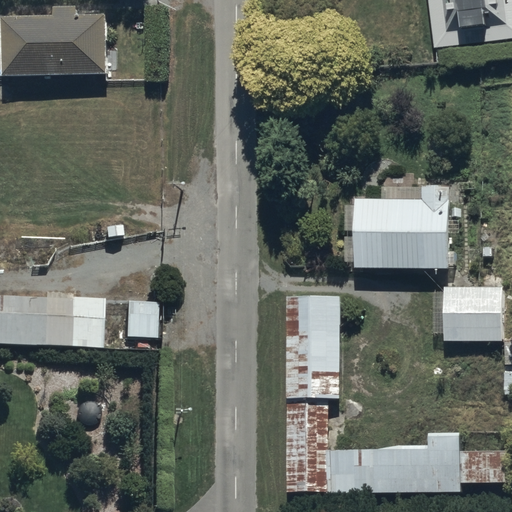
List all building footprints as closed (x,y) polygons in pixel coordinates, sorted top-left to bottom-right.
[(511,39),(511,0),(429,0),(435,49),(511,39)] [(78,16),(77,7),(55,7),(55,17),(3,18),(5,77),(110,75),(109,15),(78,16)] [(413,187),(413,174),(384,173),(383,200),(356,199),(354,267),(447,270),(450,188),(413,187)] [(502,287),(443,288),(445,342),(503,341),(502,287)] [(0,344),(102,349),(105,300),(73,299),(73,292),(47,292),(47,299),(31,299),(31,314),(17,314),(17,296),(0,296),(0,344)] [(340,297),(286,297),(286,493),(462,494),(462,483),(511,483),(511,451),(461,451),(461,434),(429,434),(428,446),(374,446),(374,450),(329,450),(329,400),(340,400),(340,297)] [(158,304),(129,304),(128,339),(158,340),(158,304)]
